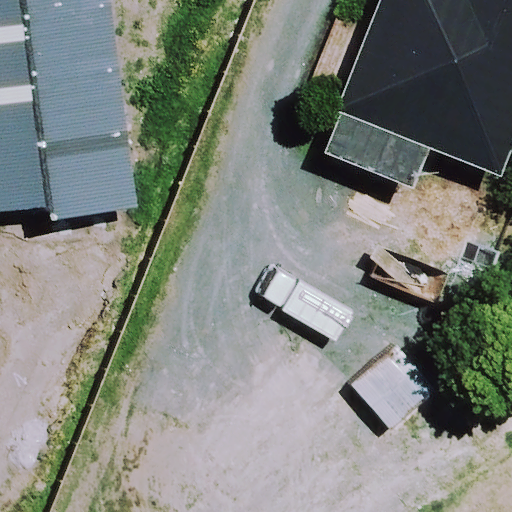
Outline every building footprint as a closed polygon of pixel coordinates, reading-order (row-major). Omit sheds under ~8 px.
[(73,184),(140,210),(220,0),(116,0),(50,176),(73,184)] [(511,0),(368,0),(320,114),(327,117),(311,157),(407,198),(425,155),(490,183),(511,130),(511,0)] [(0,362),(4,364),(39,272),(0,256),(0,362)] [(325,511),(235,400),(190,436),(252,511),(325,511)] [(0,511),(6,511),(10,502),(0,498),(0,511)]
